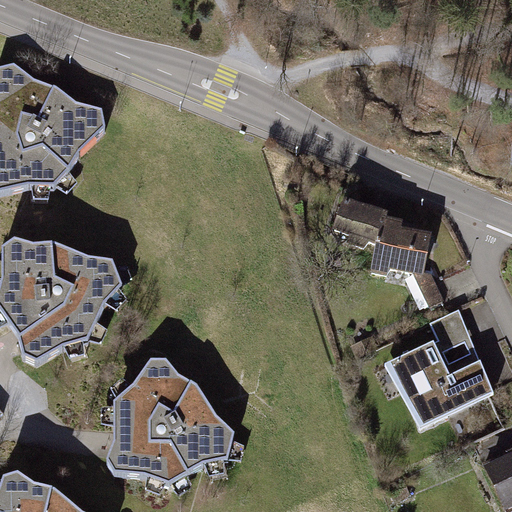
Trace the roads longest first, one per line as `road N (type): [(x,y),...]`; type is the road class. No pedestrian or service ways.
road 1 (tertiary): [(0,4),(457,196)]
road 2 (track): [(233,59),(273,78),(388,56)]
road 3 (track): [(511,102),(388,56)]
road 4 (residential): [(511,307),(457,196)]
